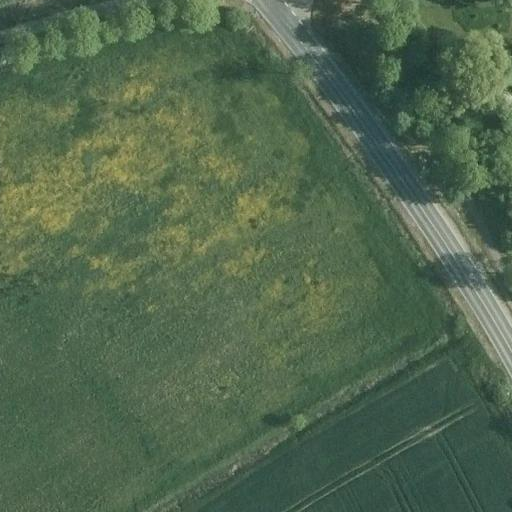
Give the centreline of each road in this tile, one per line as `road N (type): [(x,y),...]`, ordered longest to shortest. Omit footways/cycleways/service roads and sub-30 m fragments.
road 1 (tertiary): [(266,0),(377,144),(511,349)]
road 2 (unclassified): [(207,0),(31,23),(0,35)]
